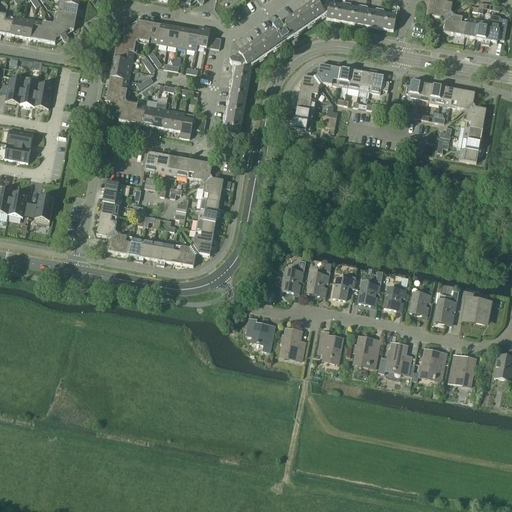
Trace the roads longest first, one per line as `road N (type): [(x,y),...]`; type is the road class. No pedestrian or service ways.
road 1 (tertiary): [(400,57),(322,47),(288,64),(270,95),(258,164)]
road 2 (residential): [(508,338),(480,348),(317,316)]
road 3 (tertiary): [(217,278),(188,290),(76,271)]
road 4 (residential): [(76,271),(103,134)]
road 5 (tertiary): [(258,164),(239,253),(217,278)]
